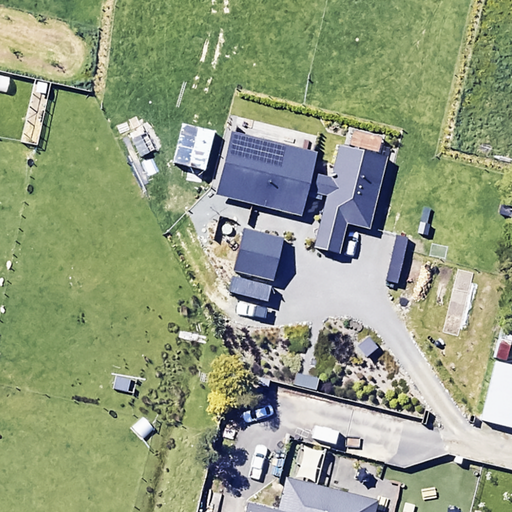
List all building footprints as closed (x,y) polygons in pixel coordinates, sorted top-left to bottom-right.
[(182,123),(173,163),(206,170),(216,130),(182,123)] [(232,132),(217,194),(302,215),(317,153),(232,132)] [(327,196),(315,249),(341,254),(348,224),(370,229),(387,156),(339,145),(331,177),(318,174),(314,193),(327,196)] [(244,229),(234,271),(275,280),(285,238),(244,229)] [(511,364),(494,360),(480,419),(511,426),(511,364)] [(281,507),(246,498),(242,511),(372,511),(375,500),(287,480),(281,507)]
